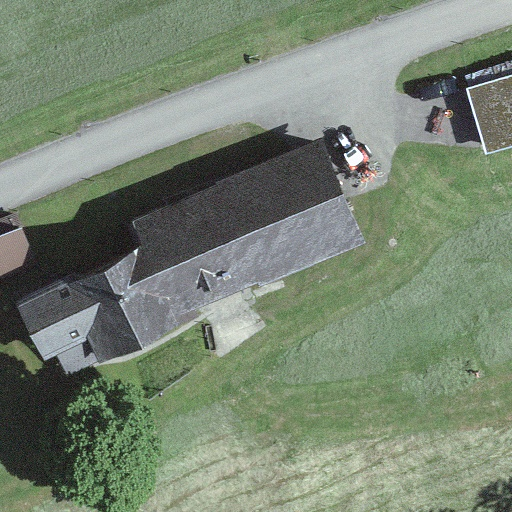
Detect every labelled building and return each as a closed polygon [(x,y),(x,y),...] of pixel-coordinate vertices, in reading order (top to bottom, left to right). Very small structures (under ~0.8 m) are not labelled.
[(511,76),(469,88),(486,151),(511,143),(511,76)] [(321,142),(134,225),(143,247),(178,323),(364,240),(321,142)] [(21,227),(0,236),(0,276),(36,261),(21,227)] [(143,247),(65,282),(91,340),(100,359),(178,323),(143,247)] [(91,340),(65,282),(17,305),(44,364),(91,340)]
